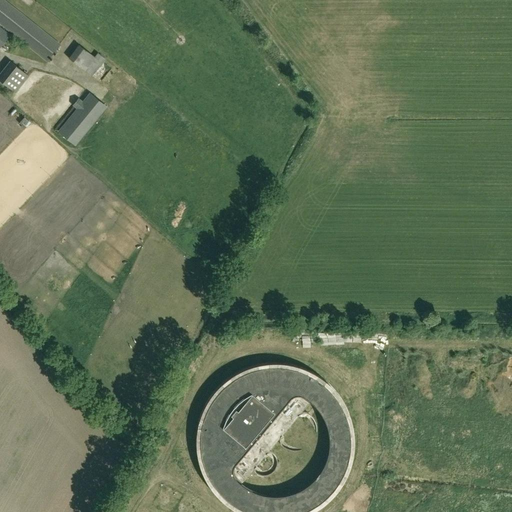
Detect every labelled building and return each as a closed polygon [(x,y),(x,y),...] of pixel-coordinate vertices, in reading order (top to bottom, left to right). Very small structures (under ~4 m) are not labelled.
[(60,45),(3,0),(0,0),(0,23),(47,61),(60,45)] [(0,43),(8,33),(0,26),(0,43)] [(95,57),(79,44),(69,58),(92,76),(106,59),(98,53),(95,57)] [(29,76),(10,61),(0,73),(0,80),(15,92),(29,76)] [(76,108),(58,131),(76,145),(107,106),(89,92),(82,101),(78,97),(72,105),(76,108)] [(31,123),(25,117),(19,123),(25,128),(31,123)] [(319,382),(308,376),(296,372),(283,369),(270,369),(258,371),(246,376),(234,382),(224,390),(216,399),(209,410),(204,422),(201,434),(200,447),(202,460),(205,472),(211,483),(218,494),(227,503),(238,510),(241,511),(311,511),(320,507),(329,500),(337,491),(344,480),(349,469),(352,457),(353,445),(352,433),(349,421),(344,410),(338,400),(329,390),(319,382)]
